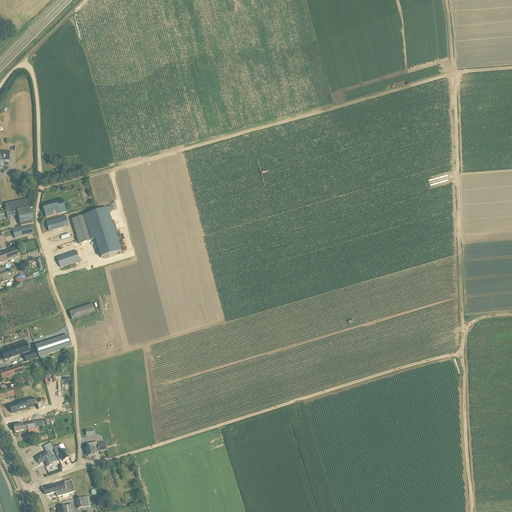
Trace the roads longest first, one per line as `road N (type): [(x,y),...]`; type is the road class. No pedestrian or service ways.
road 1 (track): [(463,353),(81,467),(74,337),(37,219),(34,80),(25,64),(0,85)]
road 2 (track): [(41,188),(438,77),(511,68)]
road 3 (track): [(463,341),(447,0)]
road 4 (track): [(474,511),(463,353)]
